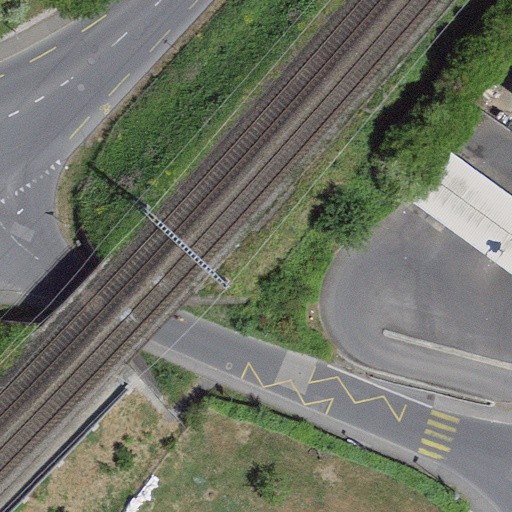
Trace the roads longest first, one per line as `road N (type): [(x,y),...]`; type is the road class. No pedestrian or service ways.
road 1 (unclassified): [(511,465),(68,280),(0,228)]
road 2 (unclassified): [(0,120),(63,83),(163,0)]
